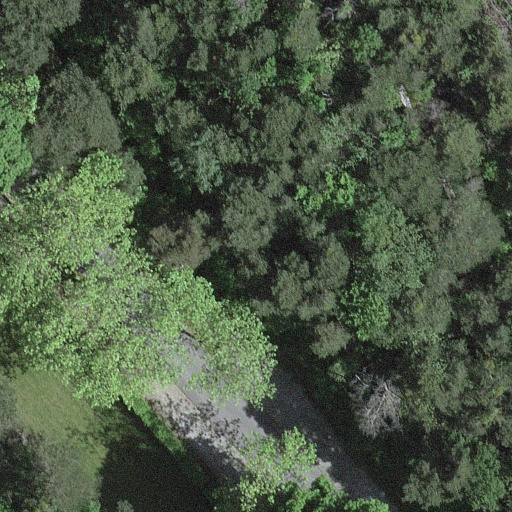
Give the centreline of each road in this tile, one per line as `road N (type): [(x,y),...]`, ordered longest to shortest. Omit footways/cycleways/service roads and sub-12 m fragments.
road 1 (tertiary): [(333,511),(0,134)]
road 2 (track): [(213,384),(181,416),(259,511)]
